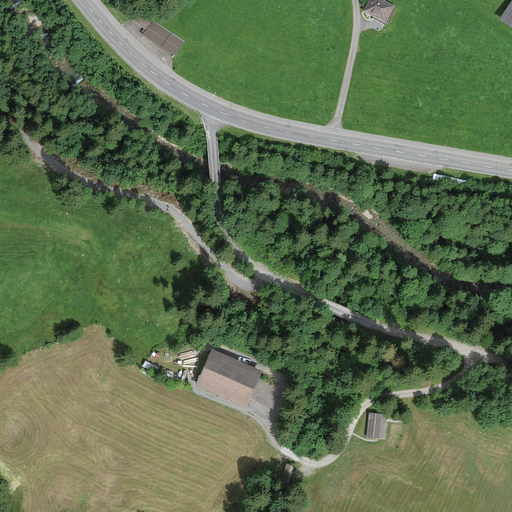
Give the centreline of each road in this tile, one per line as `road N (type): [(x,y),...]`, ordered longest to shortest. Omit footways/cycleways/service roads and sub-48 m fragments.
road 1 (track): [(478,351),(429,392),(370,401),(330,459),(314,466),(276,446),(266,400)]
road 2 (tertiary): [(82,0),(182,93),(251,123),(332,140)]
road 3 (track): [(511,364),(326,309),(269,283)]
road 4 (track): [(269,283),(237,253),(221,218),(211,132),(216,110)]
road 5 (tertiary): [(332,140),(511,170)]
road 6 (residential): [(355,0),(355,40),(332,140)]
